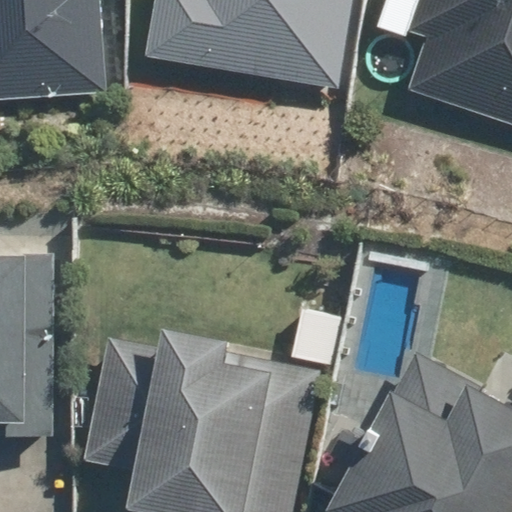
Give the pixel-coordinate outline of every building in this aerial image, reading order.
[(0,0),(0,98),(109,92),(100,0),(0,0)] [(356,0),(155,0),(147,55),(343,86),(356,0)] [(511,0),(420,0),(410,30),(429,36),(411,90),(511,122),(511,0)] [(0,434),(50,435),(50,250),(0,249),(0,434)] [(124,506),(155,511),(294,511),(319,367),(224,351),(226,337),(159,324),(155,344),(104,335),(80,459),(132,468),(124,506)] [(511,511),(511,401),(413,350),(394,387),(389,385),(367,427),(341,413),(321,452),(347,465),(325,506),(335,511),(511,511)]
